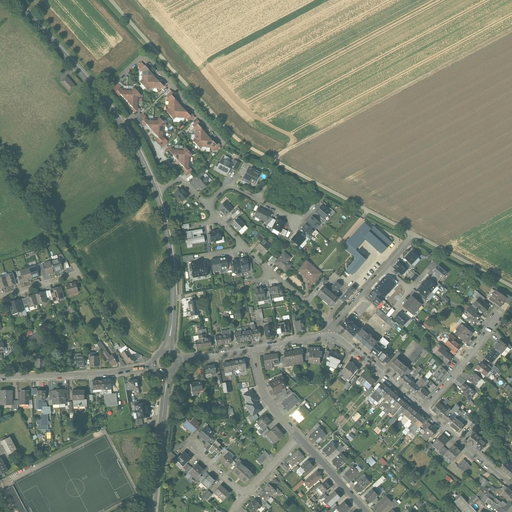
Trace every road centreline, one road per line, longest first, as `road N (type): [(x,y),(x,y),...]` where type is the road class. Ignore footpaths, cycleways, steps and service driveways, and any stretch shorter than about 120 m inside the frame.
road 1 (track): [(111,0),(239,141),(413,234)]
road 2 (residential): [(102,96),(147,60),(223,143)]
road 3 (residential): [(154,365),(0,378)]
road 4 (tertiary): [(102,96),(17,0)]
road 5 (residential): [(325,336),(423,410)]
